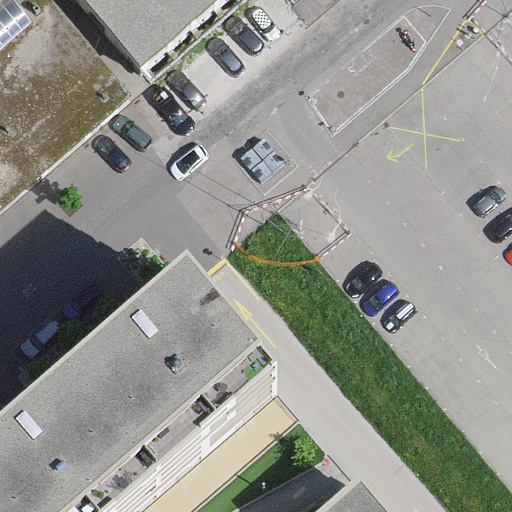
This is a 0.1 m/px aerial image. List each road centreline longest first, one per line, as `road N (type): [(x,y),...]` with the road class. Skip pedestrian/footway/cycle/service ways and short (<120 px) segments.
road 1 (residential): [(415,511),(154,193)]
road 2 (residential): [(380,0),(154,193)]
road 3 (residential): [(154,193),(0,321)]
